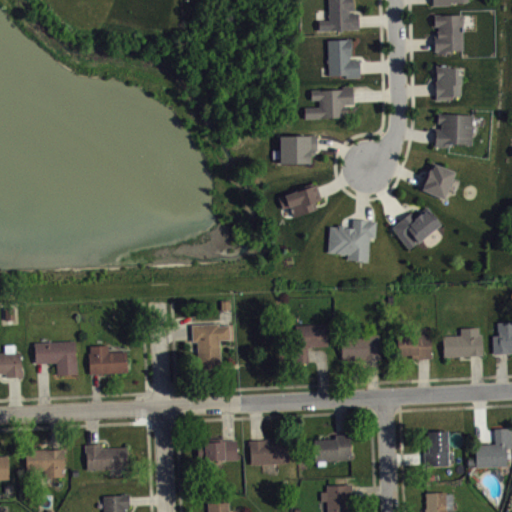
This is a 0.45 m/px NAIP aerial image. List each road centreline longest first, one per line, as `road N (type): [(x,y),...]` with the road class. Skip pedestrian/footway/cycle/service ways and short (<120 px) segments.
road 1 (residential): [(0,413),(511,389)]
road 2 (residential): [(166,511),(157,300)]
road 3 (residential): [(375,162),(397,134),(395,0)]
